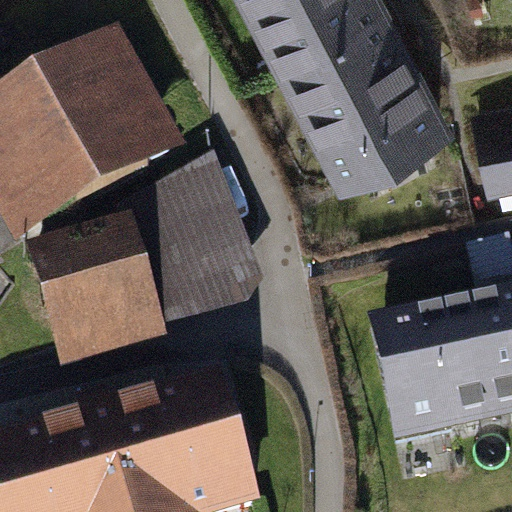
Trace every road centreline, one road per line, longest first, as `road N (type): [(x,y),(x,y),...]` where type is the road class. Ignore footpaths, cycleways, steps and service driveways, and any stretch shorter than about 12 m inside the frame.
road 1 (residential): [(297,327),(271,204),(168,0)]
road 2 (residential): [(297,327),(0,389)]
road 3 (residential): [(331,511),(332,470),(297,327)]
